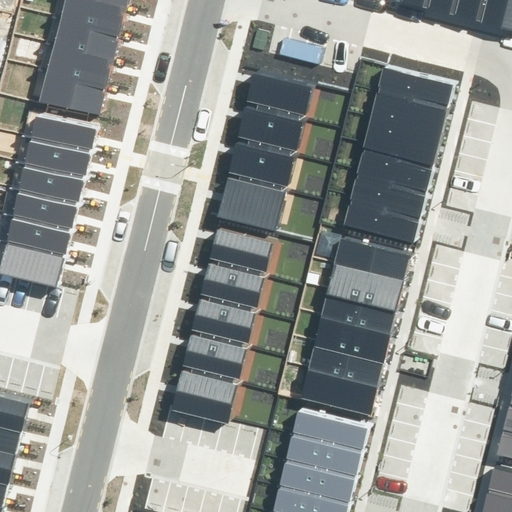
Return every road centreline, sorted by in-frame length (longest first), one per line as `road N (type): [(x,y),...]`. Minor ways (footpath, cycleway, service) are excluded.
road 1 (residential): [(78,511),(209,0)]
road 2 (residential): [(415,511),(511,124)]
road 3 (residential): [(511,60),(260,0)]
